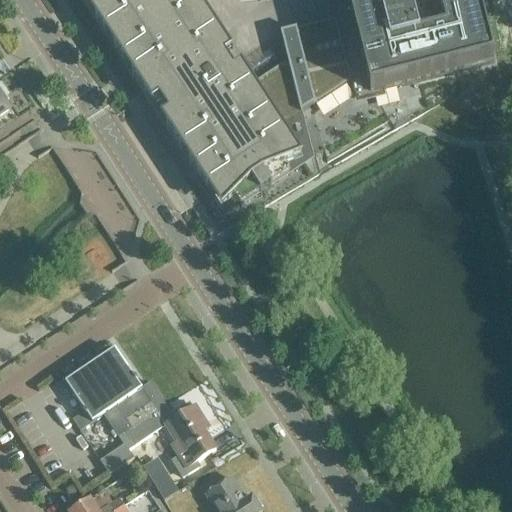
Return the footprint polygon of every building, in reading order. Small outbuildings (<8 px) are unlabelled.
[(269,81),(256,89),(243,70),(244,69),(232,52),(232,53),(197,0),(81,0),(222,213),(251,184),(260,197),(272,190),(263,176),(302,161),(281,128),(293,120),(288,111),(269,81)] [(337,0),(344,24),(284,39),(290,66),(269,81),(288,111),(293,120),(313,107),(313,108),(315,106),(344,87),(365,73),(371,96),(373,95),(384,93),(396,90),(402,88),(456,75),(456,74),(457,74),(494,65),(477,0),(337,0)] [(0,118),(9,113),(4,105),(9,102),(0,89),(0,118)] [(104,418),(117,438),(166,406),(151,384),(142,390),(137,383),(138,382),(136,379),(135,380),(115,351),(65,385),(85,414),(72,422),(80,434),(104,418)] [(166,406),(117,438),(123,448),(100,464),(109,478),(134,461),(129,454),(166,427),(177,445),(173,448),(179,457),(171,463),(183,481),(201,470),(197,463),(217,451),(200,426),(205,424),(195,409),(192,411),(189,407),(172,417),(166,406)] [(217,470),(211,461),(203,466),(206,470),(201,473),(205,478),(217,470)] [(207,496),(216,511),(261,511),(253,499),(245,505),(238,494),(240,492),(232,480),(207,496)] [(67,491),(71,497),(77,494),(73,487),(67,491)] [(71,511),(116,511),(124,507),(120,500),(101,511),(98,511),(90,500),(71,511)]
